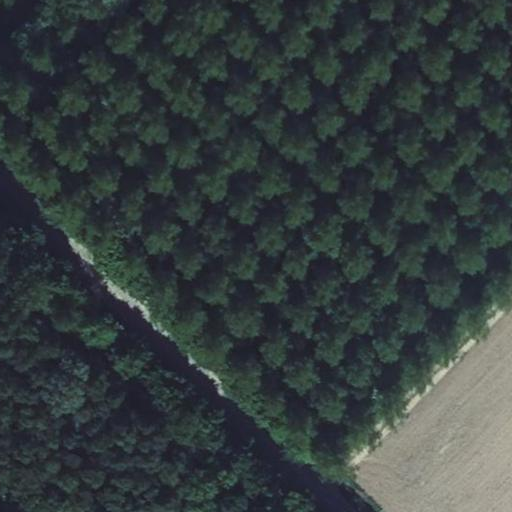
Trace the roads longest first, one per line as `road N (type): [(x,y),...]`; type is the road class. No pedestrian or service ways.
road 1 (tertiary): [(340,511),(0,180)]
road 2 (track): [(313,485),(511,282)]
